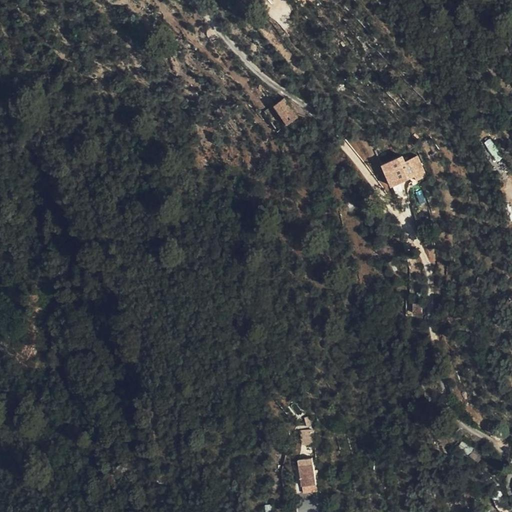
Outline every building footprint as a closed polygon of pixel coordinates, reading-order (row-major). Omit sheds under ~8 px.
[(296,117),(283,97),(271,106),(281,122),(284,126),(296,117)] [(272,129),(275,134),(284,127),(284,126),(281,122),(278,124),(272,129)] [(401,155),(381,163),(390,185),(414,176),(416,180),(425,176),(417,155),(403,160),(401,155)] [(414,303),(411,302),(411,311),(421,312),(421,299),(415,299),(414,303)] [(315,462),(301,464),(304,485),(318,483),(315,462)] [(318,483),(304,485),(305,492),(318,490),(318,483)]
